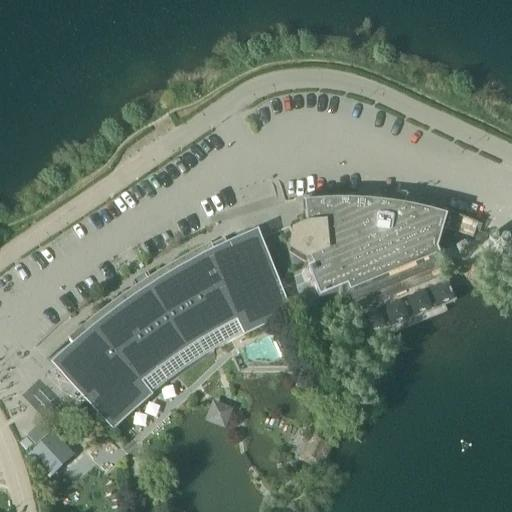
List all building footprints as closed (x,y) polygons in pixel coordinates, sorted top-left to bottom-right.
[(418,196),(415,208),(405,206),(374,202),(342,200),(311,201),(301,202),(304,231),(291,236),(287,253),(288,255),(300,263),(317,303),(344,291),(351,307),(441,269),(436,255),(485,269),(488,257),(459,249),(462,238),(470,241),(476,225),(468,222),(450,217),(438,213),(441,202),(418,196)] [(75,354),(55,372),(85,404),(111,430),(147,398),(242,336),(286,315),(256,241),(231,252),(216,259),(209,246),(191,255),(176,263),(166,269),(146,281),(143,277),(133,283),(136,288),(122,297),(113,304),(104,311),(90,321),(65,342),(75,354)] [(247,356),(255,376),(282,365),(274,345),(247,356)] [(1,388),(8,403),(31,394),(24,378),(1,388)] [(27,455),(48,478),(70,458),(49,435),(27,455)]
